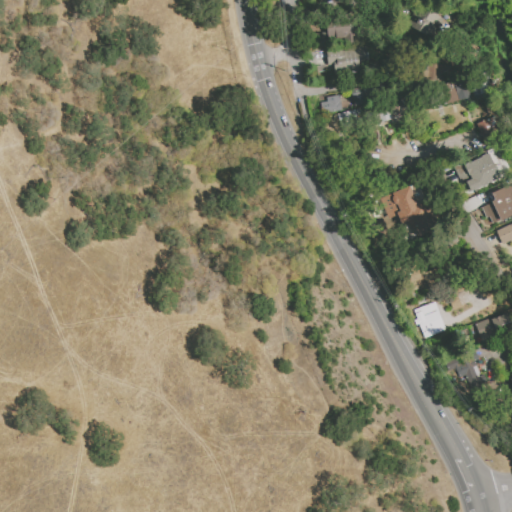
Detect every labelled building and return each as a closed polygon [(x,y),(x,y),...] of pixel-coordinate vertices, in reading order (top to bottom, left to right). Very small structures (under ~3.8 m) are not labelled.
[(408,25),(422,5),(442,19),(428,40),(411,29),(412,27),(408,25)] [(330,45),(325,21),(355,16),(359,39),(355,40),(356,45),(346,47),(345,42),(330,45)] [(315,50),(314,37),(326,35),(327,49),(315,50)] [(329,68),(326,53),(343,50),(344,53),(368,49),(370,58),(369,58),(370,64),(359,66),(361,74),(336,78),(334,67),(329,68)] [(449,64),(422,64),(422,79),(449,80),(449,64)] [(473,99),(468,83),(477,80),(476,76),(482,75),(483,80),(481,80),(482,83),(474,86),(477,98),(473,99)] [(496,93),(490,81),(496,78),(502,90),(496,93)] [(460,103),(454,84),(467,80),(473,101),(463,104),(462,102),(460,103)] [(379,100),(375,87),(382,85),(386,97),(379,100)] [(447,106),(442,88),(453,85),(459,103),(447,106)] [(354,101),(352,94),(354,93),(353,92),(360,90),(360,91),(374,87),(378,100),(366,103),(366,106),(356,109),(354,102),(357,101),(356,100),(354,101)] [(435,110),(430,91),(442,88),(447,107),(444,108),(445,109),(439,110),(439,109),(435,110)] [(320,103),(327,102),(326,98),(339,96),(342,111),(321,114),(320,103)] [(390,112),(388,102),(400,99),(405,118),(394,121),(391,112),(390,112)] [(381,125),(375,106),(387,102),(393,122),(381,125)] [(370,131),(363,110),(375,106),(381,127),(370,131)] [(343,132),(339,117),(353,113),(357,127),(343,132)] [(325,127),(323,121),(338,117),(340,124),(338,125),(341,137),(326,141),(323,128),(325,127)] [(482,141),(499,136),(493,117),(476,122),(482,141)] [(469,195),(460,177),(480,166),(489,184),(469,195)] [(487,220),(482,210),(489,207),(489,205),(496,202),(492,195),(511,186),(511,218),(494,226),(491,219),(487,220)] [(396,224),(389,208),(406,201),(408,205),(411,204),(414,211),(412,212),(414,216),(396,224)] [(511,242),(502,247),(496,234),(511,226),(511,242)] [(445,253),(439,242),(453,235),(458,246),(445,253)] [(414,293),(408,277),(415,275),(418,281),(420,280),(423,289),(420,290),(420,291),(414,293)] [(430,292),(427,283),(437,280),(440,288),(430,292)] [(441,304),(438,298),(446,295),(448,302),(441,304)] [(425,341),(415,314),(422,311),(424,316),(438,311),(446,333),(425,341)] [(483,345),(476,327),(491,321),(491,322),(507,316),(511,329),(511,332),(497,338),(498,339),(483,345)] [(462,343),(458,334),(467,331),(471,340),(462,343)] [(448,358),(444,349),(454,345),(458,354),(448,358)] [(443,358),(447,371),(455,369),(457,379),(465,377),(469,390),(483,387),(476,359),(474,350),(443,358)]
